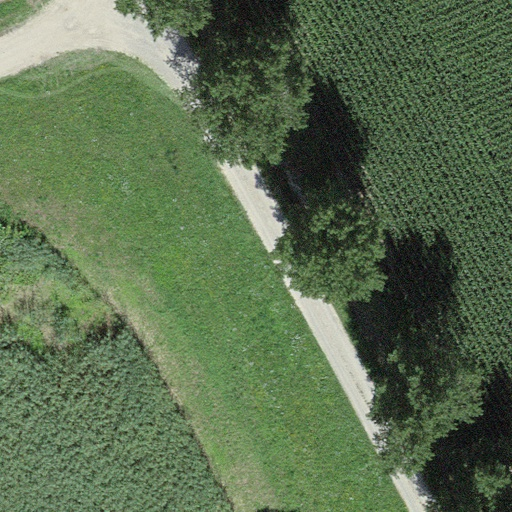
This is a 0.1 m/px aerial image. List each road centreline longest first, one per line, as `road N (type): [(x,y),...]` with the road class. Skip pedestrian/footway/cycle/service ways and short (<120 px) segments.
road 1 (track): [(417,511),(137,0)]
road 2 (track): [(0,62),(139,2)]
